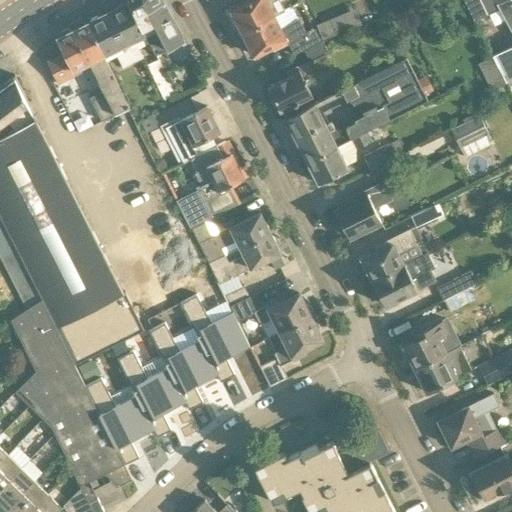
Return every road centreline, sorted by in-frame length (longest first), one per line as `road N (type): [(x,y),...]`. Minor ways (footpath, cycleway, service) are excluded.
road 1 (residential): [(189,0),(353,332),(354,365)]
road 2 (residential): [(354,365),(379,386),(443,511)]
road 3 (residential): [(226,431),(354,365)]
